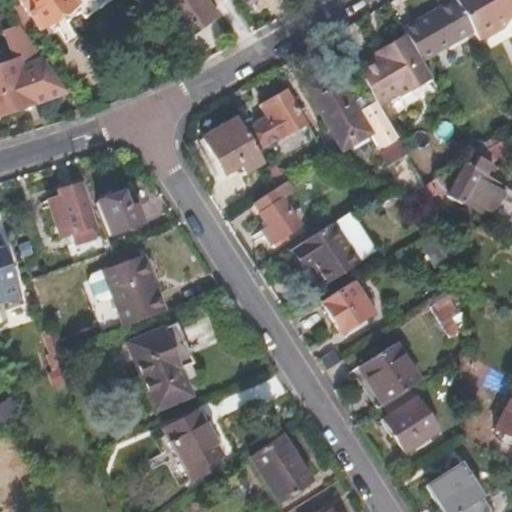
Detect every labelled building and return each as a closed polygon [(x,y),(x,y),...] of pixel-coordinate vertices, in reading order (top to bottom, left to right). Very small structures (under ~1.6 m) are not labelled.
[(17,0),(37,28),(74,2),(72,0),(17,0)] [(202,0),(162,0),(159,3),(182,38),(214,17),(202,0)] [(471,30),(454,0),(448,0),(401,27),(404,33),(419,59),(471,30)] [(511,16),(511,0),(454,0),(471,30),(478,42),(501,28),(499,24),(511,16)] [(377,57),(356,69),(371,96),(378,108),(399,96),(401,99),(432,82),(419,59),(404,33),(386,44),(389,50),(377,57)] [(374,51),(377,57),(389,50),(386,44),(374,51)] [(0,113),(64,92),(43,60),(25,66),(21,57),(0,64),(0,113)] [(378,108),(371,96),(354,106),(333,70),(306,86),(315,102),(314,103),(341,151),(387,123),(378,108)] [(297,128),(304,124),(285,92),(262,105),(267,115),(242,128),(255,150),(297,128)] [(242,128),(236,118),(200,139),(222,175),(239,165),(244,172),(261,162),(255,150),(242,128)] [(325,156),(306,123),(304,124),(297,128),(316,162),(325,156)] [(492,138),(471,150),(475,157),(496,144),(492,138)] [(507,151),(502,141),(496,144),(475,157),(490,165),(507,151)] [(484,176),(490,165),(475,157),(470,168),(463,165),(435,181),(447,192),(446,195),(486,218),(488,215),(503,223),(511,206),(511,194),(501,189),(502,187),(484,176)] [(353,181),(378,193),(389,185),(356,170),(353,181)] [(276,187),(251,203),(266,227),(262,230),(274,248),(289,239),(285,234),(298,225),(281,199),(290,193),(283,183),(276,187)] [(410,195),(422,201),(435,193),(430,184),(423,188),(410,195)] [(57,237),(71,232),(90,226),(78,185),(57,192),(58,198),(47,201),(57,237)] [(121,192),(93,202),(106,237),(141,223),(134,205),(127,208),(121,192)] [(349,212),(292,250),(304,269),(312,263),(324,282),(372,250),(349,212)] [(90,226),(71,232),(75,245),(93,240),(90,226)] [(0,302),(17,296),(0,243),(0,302)] [(106,284),(147,269),(142,256),(102,271),(106,284)] [(121,328),(162,313),(147,269),(106,284),(112,299),(121,328)] [(90,290),(106,284),(102,271),(89,275),(87,282),(90,290)] [(353,281),(321,302),(339,332),(372,312),(353,281)] [(99,304),(112,299),(106,284),(90,290),(93,301),(99,304)] [(458,285),(429,304),(449,336),(460,328),(458,285)] [(174,324),(127,345),(154,410),(187,396),(181,380),(190,375),(185,364),(190,361),(174,324)] [(51,371),(60,367),(55,352),(47,330),(41,332),(48,355),(46,356),(51,371)] [(358,368),(382,404),(407,388),(418,380),(394,345),(358,368)] [(382,404),(381,405),(388,416),(414,399),(407,388),(382,404)] [(511,394),(510,394),(493,428),(511,438),(511,394)] [(414,399),(388,416),(383,420),(404,451),(435,429),(414,399)] [(194,411),(162,430),(188,479),(217,464),(215,459),(218,456),(194,411)] [(280,435),(249,458),(277,503),(309,482),(280,435)] [(428,487),(444,511),(462,511),(480,500),(458,467),(428,487)] [(480,500),(462,511),(485,511),(486,509),(480,500)]
